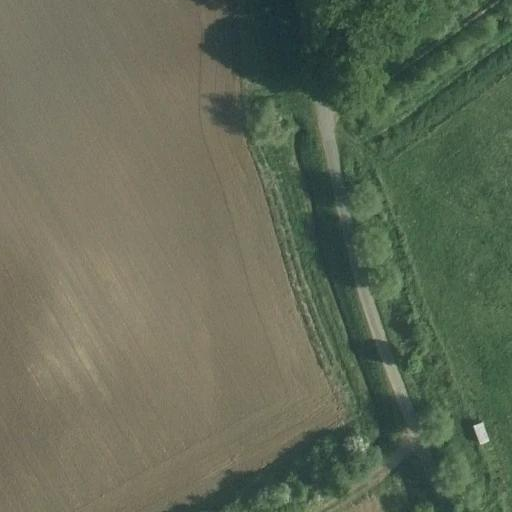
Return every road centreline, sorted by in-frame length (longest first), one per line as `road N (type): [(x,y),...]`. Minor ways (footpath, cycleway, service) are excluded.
road 1 (unclassified): [(304,0),(353,260),(450,511)]
road 2 (track): [(325,110),(495,0)]
road 3 (track): [(423,448),(320,511)]
